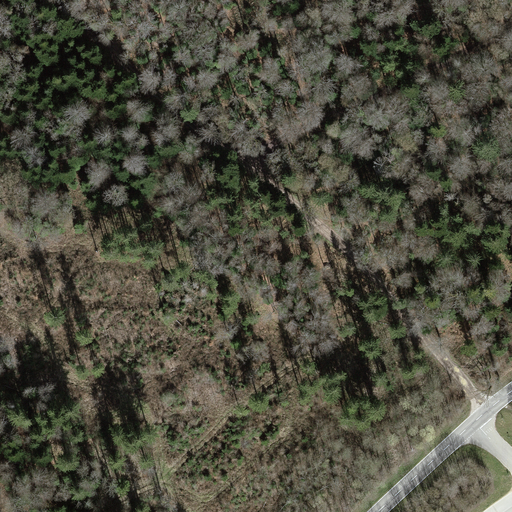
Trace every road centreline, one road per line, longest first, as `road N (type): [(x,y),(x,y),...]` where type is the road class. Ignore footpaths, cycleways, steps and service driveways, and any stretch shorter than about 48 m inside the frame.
road 1 (track): [(43,0),(358,257),(469,388),(476,420)]
road 2 (track): [(251,168),(511,37)]
road 3 (secondary): [(476,420),(377,511)]
